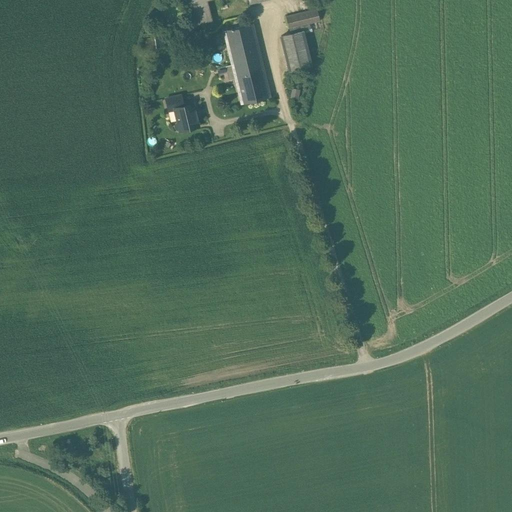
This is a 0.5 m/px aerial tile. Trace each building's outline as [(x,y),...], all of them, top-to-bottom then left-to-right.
[(205,0),(199,2),(198,0),(186,0),(192,25),(210,20),(208,12),(205,0)] [(182,10),(179,5),(175,2),(170,1),(166,2),(161,4),(158,8),(157,13),(157,18),(160,23),(164,26),(169,28),(174,27),(179,25),(182,20),(183,15),(182,10)] [(317,9),(286,16),(289,28),(301,25),(320,21),(317,9)] [(251,25),(224,31),(232,65),(260,58),(251,25)] [(301,25),(289,28),(290,34),(302,31),(301,25)] [(164,29),(144,32),(146,50),(166,46),(164,29)] [(290,34),(281,36),(289,70),(311,65),(308,55),(302,31),(290,34)] [(232,65),(225,66),(229,79),(236,78),(242,102),(269,96),(260,58),(232,65)] [(193,103),(174,108),(178,121),(176,124),(177,128),(179,129),(180,130),(198,126),(193,103)]
